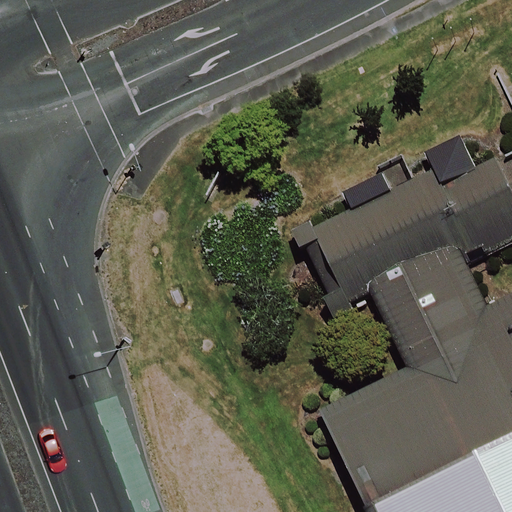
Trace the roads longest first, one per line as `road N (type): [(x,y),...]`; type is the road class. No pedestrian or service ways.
road 1 (trunk): [(0,258),(95,511)]
road 2 (tertiary): [(199,0),(0,94)]
